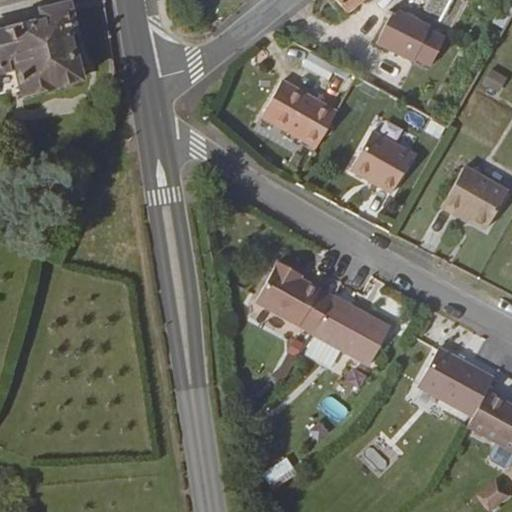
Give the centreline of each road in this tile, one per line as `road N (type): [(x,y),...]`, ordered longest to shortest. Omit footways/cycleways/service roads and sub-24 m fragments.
road 1 (residential): [(511,332),(151,123)]
road 2 (primary): [(211,511),(151,123)]
road 3 (residential): [(145,80),(195,64),(279,0)]
